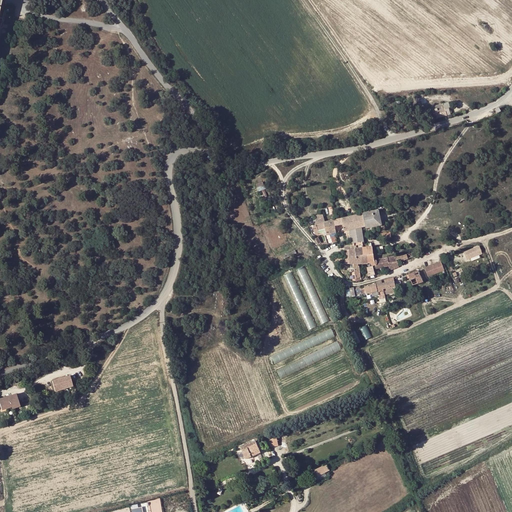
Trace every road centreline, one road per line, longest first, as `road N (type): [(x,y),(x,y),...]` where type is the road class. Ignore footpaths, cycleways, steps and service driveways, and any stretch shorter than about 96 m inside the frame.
road 1 (residential): [(282,181),(284,212),(342,285),(511,230)]
road 2 (unclassified): [(159,303),(195,511)]
road 3 (unclassified): [(203,153),(180,148),(166,163),(180,244),(159,303)]
road 4 (unclassified): [(159,303),(132,324),(0,377)]
road 5 (track): [(398,137),(301,0)]
road 6 (unclassified): [(475,115),(326,154)]
road 7 (unclassified): [(203,153),(201,129),(125,31)]
road 8 (unclassified): [(475,115),(401,238)]
road 9 (unclassified): [(125,31),(18,14),(20,0)]
